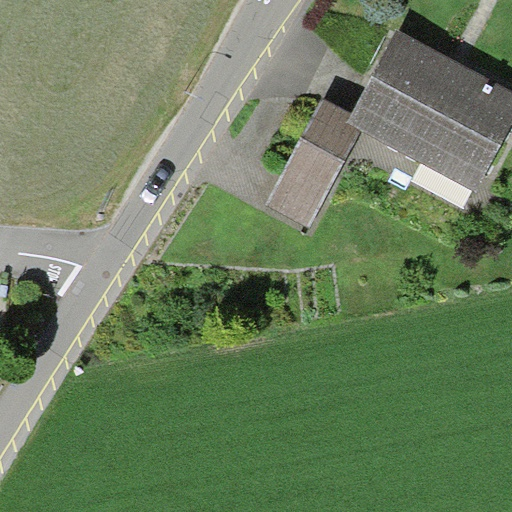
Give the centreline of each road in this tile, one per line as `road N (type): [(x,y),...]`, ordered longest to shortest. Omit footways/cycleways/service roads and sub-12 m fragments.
road 1 (residential): [(264,0),(101,273)]
road 2 (residential): [(101,273),(0,436)]
